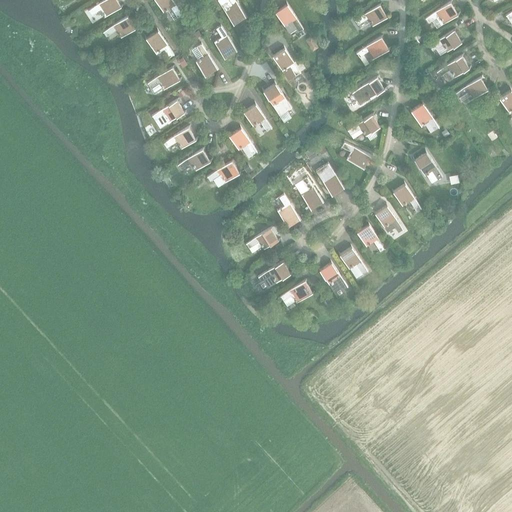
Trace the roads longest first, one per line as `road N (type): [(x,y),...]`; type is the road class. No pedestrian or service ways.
road 1 (unclassified): [(353,212),(382,165),(396,114),(402,0)]
road 2 (unclassified): [(353,212),(320,214),(297,239),(316,254),(352,215)]
road 3 (unclassified): [(241,84),(203,96),(199,111),(215,128),(239,92)]
